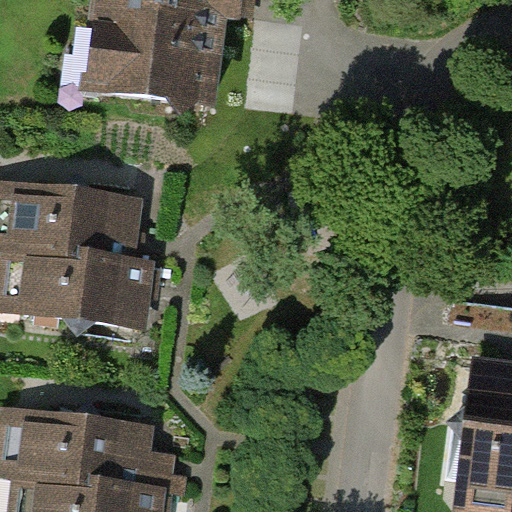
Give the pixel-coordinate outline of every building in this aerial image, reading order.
[(229,128),(241,0),(113,0),(102,115),(229,128)] [(148,212),(21,200),(15,266),(39,268),(142,278),(148,212)] [(142,278),(39,268),(32,337),(162,350),(168,280),(142,278)] [(511,511),(511,396),(475,393),(462,511),(511,511)] [(155,439),(28,427),(21,494),(45,496),(148,506),(155,439)] [(148,506),(45,496),(43,511),(174,511),(175,508),(148,506)]
